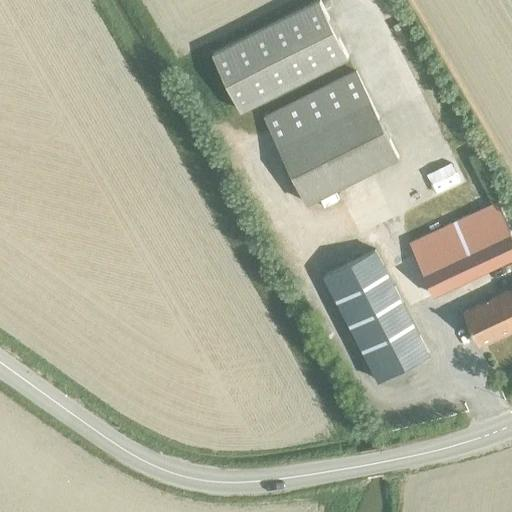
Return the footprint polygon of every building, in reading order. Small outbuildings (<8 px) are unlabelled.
[(242,111),(350,57),(321,0),(317,0),(213,52),(242,111)] [(357,69),(264,116),(308,204),(401,158),(357,69)] [(511,231),(497,200),(410,241),(435,295),(511,258),(511,231)] [(375,249),(325,274),(380,379),(429,353),(375,249)] [(511,288),(464,310),(480,344),(511,328),(511,288)]
